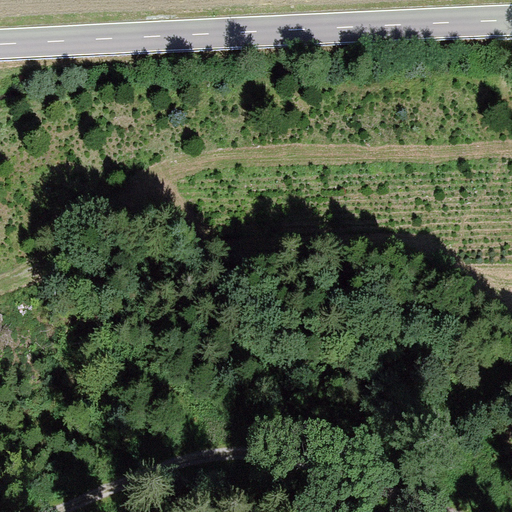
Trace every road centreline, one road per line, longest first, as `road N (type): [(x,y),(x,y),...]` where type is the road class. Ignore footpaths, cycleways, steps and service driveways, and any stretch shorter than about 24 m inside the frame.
road 1 (secondary): [(0,44),(511,22)]
road 2 (track): [(195,458),(279,458),(437,511)]
road 3 (track): [(50,511),(195,458)]
